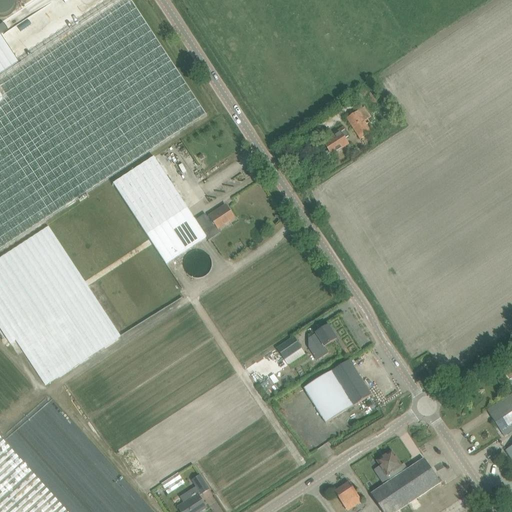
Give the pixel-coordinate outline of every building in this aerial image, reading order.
[(0,0),(0,250),(206,115),(131,0),(118,0),(0,77),(0,0)] [(361,141),(372,133),(365,122),(372,117),(365,107),(347,119),(361,141)] [(333,135),(334,138),(325,144),(332,156),(349,145),(345,139),(349,137),(343,128),(333,135)] [(109,189),(166,266),(205,237),(204,235),(195,221),(155,160),(109,189)] [(206,214),(195,221),(204,235),(217,227),(218,230),(235,219),(228,208),(224,210),(222,208),(210,216),(207,217),(206,214)] [(121,336),(45,230),(0,258),(0,327),(11,344),(17,341),(46,385),(121,336)] [(210,265),(211,262),(210,260),(209,256),(208,254),(206,252),(204,250),(201,249),(198,248),(196,248),(193,249),(191,250),(189,251),(186,253),(185,255),(184,257),(183,260),(183,262),(183,265),(184,268),(186,271),(187,272),(189,274),(192,275),(194,276),(197,276),(201,275),(203,275),(205,273),(207,271),(209,269),(210,267),(210,265)] [(260,278),(284,264),(280,258),(283,257),(280,252),(249,271),(256,284),(262,281),(260,278)] [(320,351),(326,347),(337,340),(329,326),(317,334),(318,334),(312,338),(316,344),(320,351)] [(293,338),(277,349),(285,361),(301,350),(293,338)] [(354,368),(350,361),(305,389),(326,424),(372,396),(367,389),(368,388),(367,388),(363,382),(363,381),(359,375),(359,374),(359,375),(355,368),(354,368)] [(398,383),(404,391),(408,388),(402,380),(398,383)] [(504,437),(511,431),(511,394),(488,411),(504,437)] [(68,511),(27,467),(0,435),(0,511),(68,511)] [(380,466),(390,482),(384,486),(371,494),(383,511),(397,511),(409,504),(440,484),(441,483),(440,483),(425,460),(425,459),(424,460),(408,470),(404,473),(401,468),(402,467),(401,466),(392,452),(377,462),(380,466)] [(185,503),(178,508),(181,511),(201,511),(207,508),(199,496),(210,490),(201,476),(194,481),(198,488),(182,498),(185,503)] [(335,493),(348,511),(363,502),(350,483),(335,493)] [(244,502),(263,490),(259,484),(251,489),(248,485),(238,492),(244,502)]
